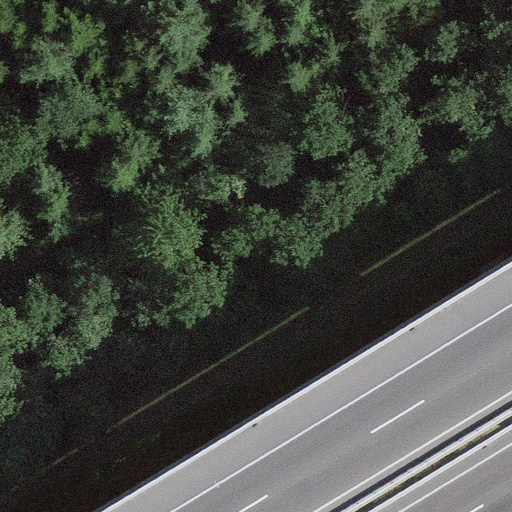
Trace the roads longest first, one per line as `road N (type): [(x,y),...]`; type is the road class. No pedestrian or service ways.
road 1 (track): [(0,503),(511,186)]
road 2 (track): [(0,271),(160,198),(477,0)]
road 3 (motorway): [(511,346),(240,511)]
